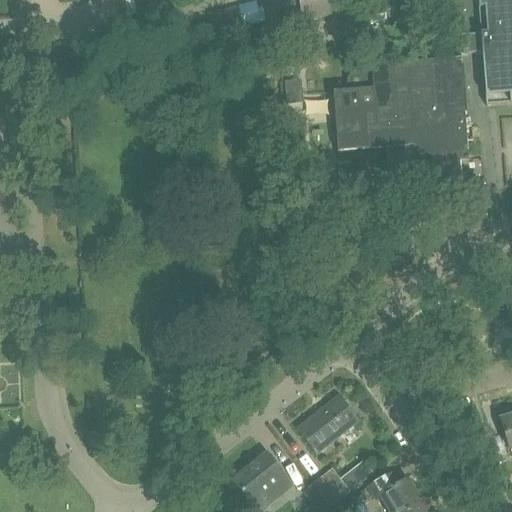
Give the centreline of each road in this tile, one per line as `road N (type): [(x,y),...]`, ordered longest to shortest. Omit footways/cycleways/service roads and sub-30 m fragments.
road 1 (residential): [(25,0),(41,306)]
road 2 (residential): [(126,511),(344,337)]
road 3 (residential): [(115,511),(54,421),(41,306)]
road 4 (residential): [(344,337),(511,235)]
road 5 (residential): [(390,407),(511,369)]
road 6 (residential): [(452,511),(390,407)]
